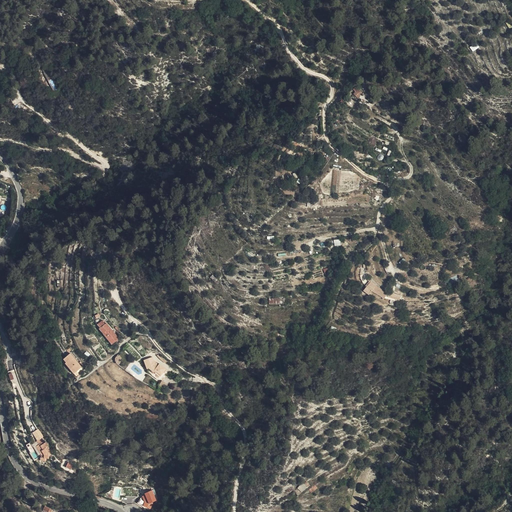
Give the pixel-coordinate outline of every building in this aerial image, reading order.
[(469,47),(472,51),(479,47),(476,42),(469,47)] [(46,78),(42,80),(53,96),(57,94),(46,78)] [(351,90),(358,97),(362,93),(356,86),(351,90)] [(444,280),(446,284),(450,283),(450,284),(459,280),(457,275),(448,279),(448,278),(444,280)] [(394,291),(379,279),(375,284),(390,297),(394,291)] [(402,302),(404,298),(397,293),(394,297),(402,302)] [(114,338),(121,332),(110,316),(108,317),(106,314),(102,317),(104,320),(102,321),(114,338)] [(83,363),(72,348),(63,355),(66,358),(65,359),(74,371),(83,363)] [(154,351),(146,354),(149,363),(152,363),(152,364),(151,366),(162,373),(167,368),(165,367),(168,363),(162,357),(159,360),(157,358),(154,351)] [(41,456),(47,458),(48,456),(49,456),(50,452),(53,453),(54,449),(50,443),(51,443),(48,438),(46,439),(43,434),(39,436),(41,439),(38,441),(44,452),(42,453),(42,454),(41,456)] [(301,485),(305,490),(310,487),(306,482),(306,481),(301,485)] [(314,492),(321,486),(318,483),(312,488),(314,492)] [(300,494),(305,490),(301,485),(300,484),(295,487),(300,494)] [(152,506),(151,503),(157,501),(153,490),(138,496),(143,509),(152,506)]
